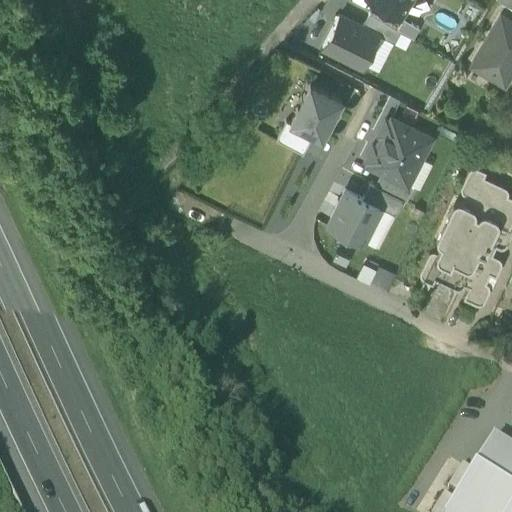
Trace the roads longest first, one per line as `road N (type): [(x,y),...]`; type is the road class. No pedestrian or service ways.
road 1 (motorway): [(119,511),(0,252)]
road 2 (residential): [(511,361),(287,257)]
road 3 (motorway): [(0,387),(58,511)]
road 4 (residential): [(287,257),(342,150)]
